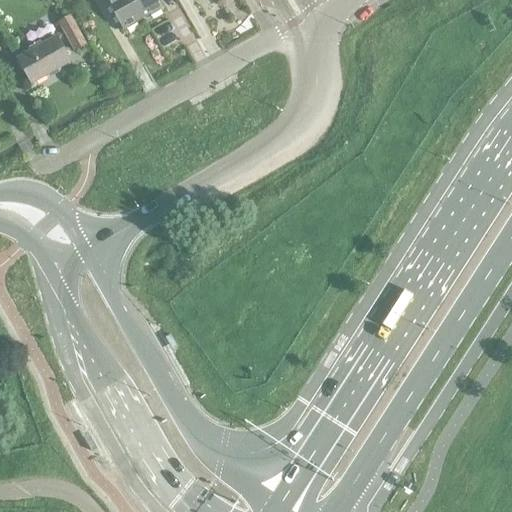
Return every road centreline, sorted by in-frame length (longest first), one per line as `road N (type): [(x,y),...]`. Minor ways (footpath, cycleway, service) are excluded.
road 1 (primary): [(511,123),(458,197),(278,508)]
road 2 (unclassified): [(318,32),(314,108),(300,125),(87,254)]
road 3 (primary): [(335,511),(511,236)]
road 4 (tertiary): [(278,508),(227,470),(194,431),(87,254)]
road 5 (residential): [(318,32),(272,38),(39,170)]
road 6 (tertiary): [(50,276),(155,457),(213,511)]
